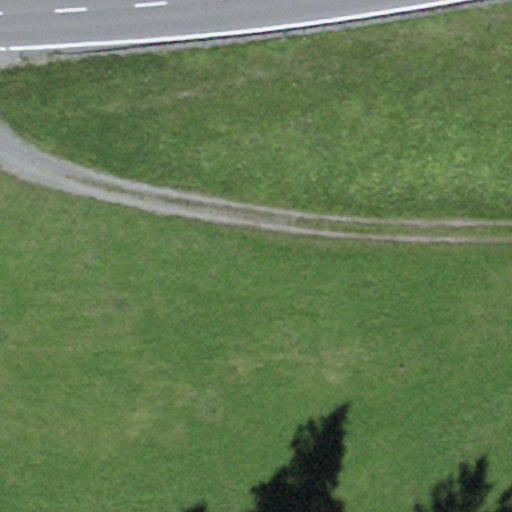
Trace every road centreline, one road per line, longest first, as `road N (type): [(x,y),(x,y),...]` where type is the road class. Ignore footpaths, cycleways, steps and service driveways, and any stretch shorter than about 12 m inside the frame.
road 1 (track): [(0,143),(29,160),(191,202),(400,226),(511,225)]
road 2 (primary): [(186,0),(0,11)]
